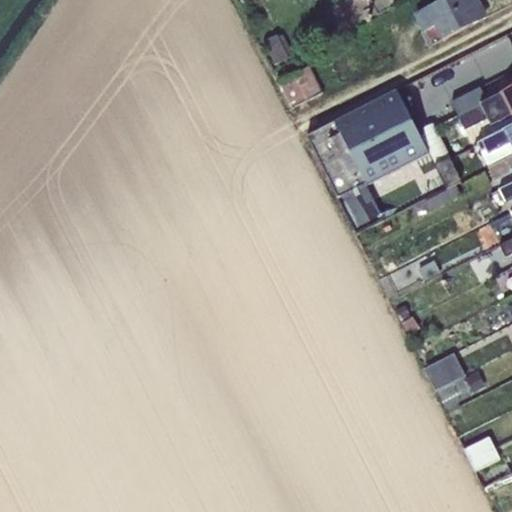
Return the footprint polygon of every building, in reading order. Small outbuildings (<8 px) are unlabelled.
[(475,0),(443,0),(414,15),(431,46),(480,21),(471,3),(476,1),(475,0)] [(277,36),(263,43),(275,65),(289,58),(277,36)] [(310,67),(293,75),(307,101),(322,93),(310,67)] [(293,75),(280,82),(293,108),(307,101),(293,75)] [(451,103),(458,117),(487,102),(480,88),(451,103)] [(494,137),(511,128),(511,88),(507,92),(487,102),(458,117),(465,131),(486,121),(494,137)] [(396,92),(340,120),(371,182),(429,152),(396,92)] [(371,182),(340,120),(307,137),(357,235),(384,221),(366,185),(371,182)] [(511,128),(494,137),(477,146),(488,168),(511,156),(511,128)] [(511,156),(488,168),(494,180),(511,171),(511,172),(511,156)] [(449,160),(434,168),(446,190),(460,182),(449,160)] [(511,184),(500,191),(506,203),(511,200),(511,184)] [(456,186),(425,202),(430,212),(461,196),(456,186)] [(511,240),(500,246),(505,258),(511,254),(511,240)] [(434,261),(418,269),(425,283),(441,274),(434,261)] [(454,354),(425,369),(436,392),(465,377),(454,354)] [(478,372),(465,379),(474,395),(487,388),(478,372)] [(489,438),(466,450),(477,472),(500,461),(489,438)]
